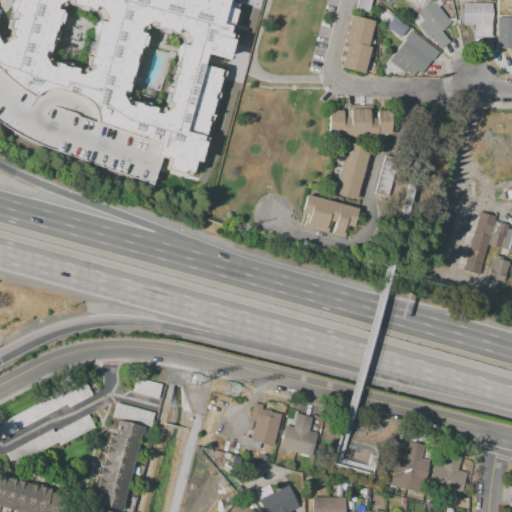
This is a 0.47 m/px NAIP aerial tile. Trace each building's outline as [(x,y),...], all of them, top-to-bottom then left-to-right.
[(224,0),(0,0),(0,75),(11,84),(29,97),(33,93),(39,90),(45,88),(53,88),(78,97),(83,99),(86,103),(89,107),(91,111),(92,115),(92,120),(92,123),(137,137),(156,143),(151,155),(157,156),(166,158),(164,168),(179,172),(181,170),(188,172),(220,70),(199,65),(202,53),(224,60),(231,34),(227,33),(233,10),(227,9),(228,5),(223,3),(224,0)] [(357,0),(371,0),(368,12),(355,9),(357,0)] [(433,0),(434,1),(435,0),(446,0),(438,7),(449,23),(439,30),(448,41),(439,48),(430,37),(427,39),(412,19),(417,15),(416,13),(433,0)] [(462,3),(491,3),(490,37),(474,37),(474,24),(462,24),(462,3)] [(388,60),(403,42),(372,17),(380,7),(436,52),(418,74),(415,72),(412,76),(401,68),(400,70),(388,60)] [(350,15),(373,21),(367,46),(370,46),(363,73),(340,68),(346,43),(343,42),(350,15)] [(495,16),(511,16),(511,47),(495,47),(495,16)] [(0,75),(11,84),(29,97),(33,93),(39,90),(45,88),(53,88),(78,97),(83,99),(86,103),(89,107),(91,111),(92,115),(92,120),(92,123),(156,143),(151,155),(157,156),(148,184),(99,167),(40,147),(7,131),(0,125),(0,75)] [(376,110),(389,110),(390,134),(377,134),(377,137),(341,138),(341,135),(328,135),(328,111),(342,111),(342,118),(347,118),(347,105),(372,105),(372,119),(376,119),(376,110)] [(332,193),(340,163),(336,162),(339,152),(343,153),(346,141),(368,147),(354,199),(332,193)] [(397,160),(383,156),(373,193),(387,196),(397,160)] [(357,208),(352,227),(347,226),(344,238),(331,235),(335,223),(330,221),(327,234),(302,227),(306,215),(301,213),(306,194),(357,208)] [(441,264),(426,261),(442,202),(458,206),(455,217),(454,216),(452,222),(451,225),(452,225),(447,245),(446,245),(441,264)] [(477,275),(462,272),(478,212),(494,216),(493,221),(508,225),(507,228),(511,229),(511,234),(508,250),(485,244),(477,275)] [(493,255),(499,256),(498,259),(508,262),(503,282),(486,277),(489,267),(490,267),(493,255)] [(135,378),(161,385),(157,399),(132,392),(135,378)] [(0,422),(0,438),(66,403),(68,407),(90,395),(84,383),(62,394),(60,391),(0,422)] [(116,403),(153,413),(150,427),(112,417),(116,403)] [(252,403),(261,405),(261,408),(280,413),(272,445),(249,439),(254,421),(248,419),(252,403)] [(6,454),(13,466),(57,442),(59,446),(93,427),(87,414),(53,433),(51,429),(6,454)] [(296,414),(313,418),(310,431),(317,433),(312,456),(280,448),(285,426),(293,428),(296,414)] [(117,420),(143,427),(121,511),(96,504),(100,489),(95,487),(108,435),(113,436),(117,420)] [(404,440),(421,445),(418,458),(425,460),(418,491),(386,483),(394,452),(401,454),(404,440)] [(443,453),(460,457),(457,470),(464,472),(459,495),(427,487),(432,465),(440,467),(443,453)] [(0,476),(50,488),(49,492),(63,495),(58,511),(20,511),(0,507),(0,476)] [(290,511),(262,511),(257,501),(287,486),(297,507),(290,511)] [(310,511),(311,497),(344,498),(343,511),(310,511)]
